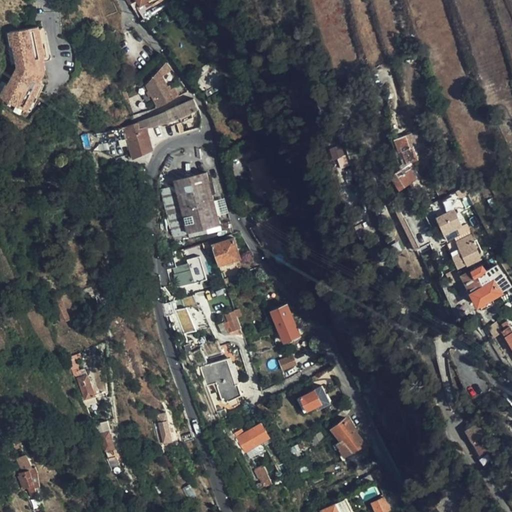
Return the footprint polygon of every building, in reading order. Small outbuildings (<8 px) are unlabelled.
[(44,69),(42,57),(45,57),(38,27),(8,34),(11,47),(13,47),(17,67),(8,88),(7,87),(2,101),(30,111),(42,80),(40,80),(44,69)] [(149,90),(146,92),(149,97),(152,95),(158,107),(173,99),(166,87),(171,84),(179,80),(173,71),(147,86),(149,90)] [(173,99),(178,97),(171,84),(166,87),(173,99)] [(189,113),(198,109),(194,100),(193,98),(159,114),(154,115),(143,119),(129,125),(95,134),(97,142),(106,140),(107,142),(127,137),(133,159),(152,149),(149,138),(146,127),(154,126),(164,123),(178,117),(189,113)] [(235,132),(248,124),(243,115),(229,124),(235,132)] [(401,168),(392,174),(401,187),(416,176),(412,169),(415,167),(412,162),(417,159),(411,146),(408,148),(402,136),(388,143),(394,156),(397,154),(401,164),(400,165),(401,168)] [(362,193),(346,141),(334,144),(350,197),(362,193)] [(277,188),(265,157),(248,165),(255,182),(252,183),(258,196),(277,188)] [(175,187),(188,232),(220,223),(206,172),(174,180),(175,187)] [(177,234),(188,232),(175,187),(165,189),(177,234)] [(467,223),(456,209),(443,215),(437,202),(424,208),(433,228),(440,224),(445,233),(467,223)] [(410,214),(404,217),(421,247),(428,243),(410,214)] [(280,231),(283,228),(279,220),(273,223),(270,218),(258,224),(268,243),(282,235),(280,231)] [(481,258),(470,234),(447,246),(458,270),(481,258)] [(233,238),(212,245),(219,265),(222,264),(227,278),(239,274),(236,264),(241,262),(233,238)] [(502,260),(499,253),(491,257),(494,264),(502,260)] [(206,279),(202,266),(191,269),(189,265),(184,266),(183,264),(173,268),(176,275),(175,275),(179,286),(194,281),(195,284),(206,279)] [(511,285),(511,284),(497,264),(485,271),(483,266),(465,275),(483,310),(495,303),(492,296),(511,285)] [(93,296),(91,287),(85,288),(87,297),(93,296)] [(69,319),(60,297),(52,300),(62,323),(69,319)] [(172,303),(162,304),(162,308),(164,314),(170,313),(174,312),(174,310),(172,303)] [(299,334),(287,304),(273,311),(287,340),(292,337),(299,334)] [(197,306),(174,310),(174,312),(170,313),(171,314),(171,315),(174,314),(182,331),(185,330),(186,333),(196,331),(195,328),(205,326),(197,306)] [(325,315),(320,306),(315,309),(320,317),(325,315)] [(240,308),(234,311),(236,317),(242,314),(240,308)] [(232,331),(240,328),(236,317),(234,311),(226,313),(232,331)] [(233,334),(227,325),(225,320),(218,323),(223,335),(233,334)] [(301,349),(298,341),(287,346),(291,353),(301,349)] [(279,359),(283,369),(298,363),(294,353),(279,359)] [(241,397),(225,359),(199,369),(204,386),(216,381),(224,403),(241,397)] [(94,396),(86,374),(78,378),(85,398),(94,396)] [(331,403),(322,387),(297,400),(304,413),(317,406),(318,410),(331,403)] [(375,387),(359,395),(371,419),(387,410),(375,387)] [(172,440),(166,411),(157,414),(159,422),(155,423),(159,443),(172,440)] [(331,444),(335,450),(338,448),(343,455),(343,456),(365,444),(365,443),(356,433),(353,427),(351,424),(348,420),(347,418),(332,428),(339,439),(331,444)] [(467,428),(474,440),(482,435),(482,434),(475,423),(467,428)] [(271,439),(262,424),(261,425),(243,435),(240,431),(233,435),(244,454),(271,439)] [(182,444),(195,439),(192,431),(179,436),(182,444)] [(324,438),(321,431),(310,436),(314,443),(324,438)] [(116,456),(109,432),(103,434),(102,432),(100,432),(109,459),(116,456)] [(333,470),(337,476),(348,469),(343,463),(333,470)] [(255,472),(263,488),(267,486),(266,483),(268,482),(262,469),(255,472)] [(37,495),(29,470),(20,473),(26,488),(27,487),(31,497),(37,495)] [(371,473),(376,483),(384,479),(387,478),(385,473),(381,475),(378,470),(371,473)] [(386,483),(384,479),(376,483),(366,487),(369,494),(375,491),(377,494),(384,490),(382,485),(386,483)] [(385,511),(390,510),(385,497),(371,502),(375,511),(385,511)] [(351,511),(345,498),(319,510),(320,511),(351,511)]
